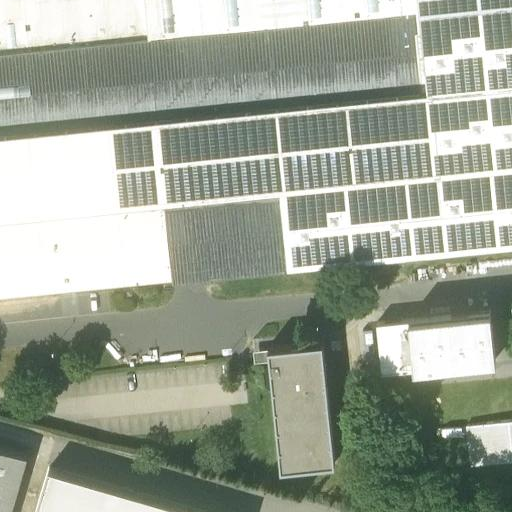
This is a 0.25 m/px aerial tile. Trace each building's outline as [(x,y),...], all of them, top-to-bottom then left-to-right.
[(23,0),(0,0),(0,51),(28,49),(23,0)] [(387,0),(23,0),(28,49),(389,13),(387,0)] [(418,0),(387,0),(389,13),(420,10),(418,0)] [(418,0),(420,10),(510,0),(418,0)] [(511,0),(510,0),(420,10),(428,88),(511,80),(511,0)] [(28,49),(0,51),(0,295),(444,251),(436,172),(435,168),(436,168),(428,93),(428,88),(420,10),(389,13),(28,49)] [(511,80),(428,88),(428,93),(436,168),(435,168),(436,172),(511,164),(511,80)] [(511,164),(436,172),(444,251),(511,244),(511,164)] [(490,311),(408,320),(377,323),(382,372),(495,360),(490,311)] [(322,341),(268,347),(280,469),(335,463),(322,341)] [(511,420),(487,423),(491,463),(511,460),(511,420)] [(0,511),(10,511),(27,455),(0,447),(0,511)] [(200,511),(49,468),(35,511),(200,511)]
